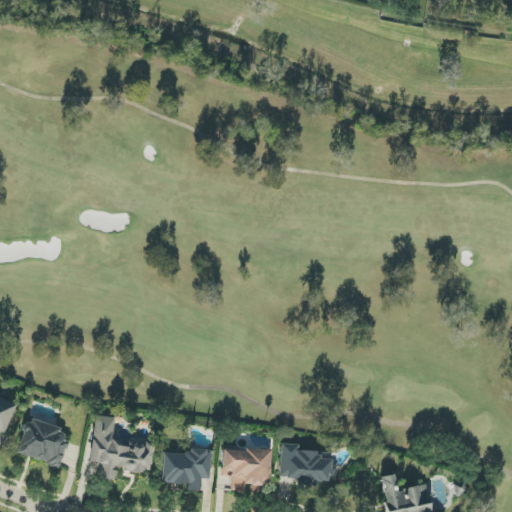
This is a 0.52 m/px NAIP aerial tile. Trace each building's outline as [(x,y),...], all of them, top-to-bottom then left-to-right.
[(15,404),(0,398),(0,432),(1,433),(0,436),(0,445),(1,446),(15,404)] [(114,419),(94,417),(90,463),(100,464),(98,480),(114,481),(115,469),(150,473),(153,444),(112,440),(114,419)] [(16,455),(59,468),(67,442),(60,440),(63,429),(27,419),(16,455)] [(279,478),(296,479),(296,483),(333,485),(334,459),(317,459),(318,452),(298,451),(298,445),(280,445),(279,478)] [(270,451),(222,449),(221,477),(231,478),(230,492),(247,492),(257,493),(258,485),(268,485),(270,451)] [(209,480),(211,453),(163,451),(161,484),(185,484),(184,491),(200,492),(200,479),(209,480)] [(425,485),(400,489),(397,496),(393,475),(379,477),(385,511),(431,511),(429,511),(425,485)]
